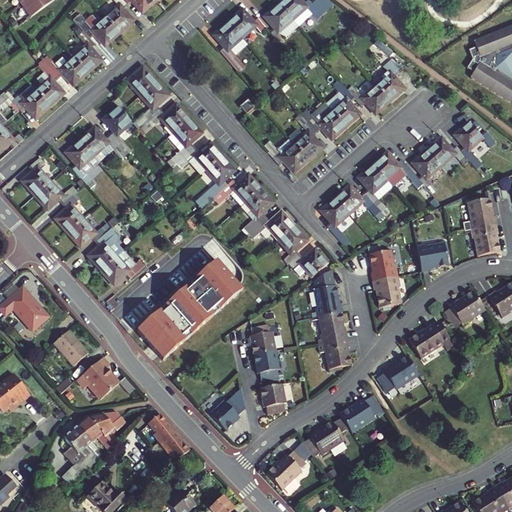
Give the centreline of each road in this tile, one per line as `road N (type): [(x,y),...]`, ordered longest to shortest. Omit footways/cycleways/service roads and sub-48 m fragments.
road 1 (tertiary): [(235,472),(30,245)]
road 2 (residential): [(153,40),(300,206)]
road 3 (residential): [(0,176),(153,40)]
road 4 (residential): [(371,360),(446,284),(477,269),(511,266)]
road 5 (residential): [(300,206),(382,133),(418,119)]
road 6 (residential): [(259,447),(335,397),(371,360)]
road 7 (residential): [(511,455),(393,511)]
